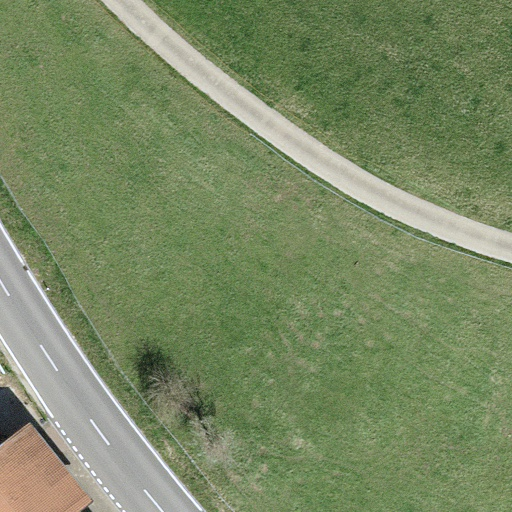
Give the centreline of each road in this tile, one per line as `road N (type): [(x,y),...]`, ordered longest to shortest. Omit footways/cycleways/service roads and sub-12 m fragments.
road 1 (track): [(511,247),(390,208),(212,85),(121,0)]
road 2 (secondary): [(0,281),(163,511)]
